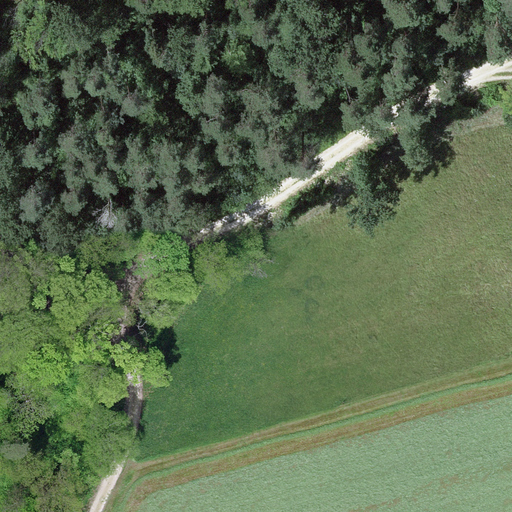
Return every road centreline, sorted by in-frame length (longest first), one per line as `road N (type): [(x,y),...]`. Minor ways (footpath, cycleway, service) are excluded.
road 1 (track): [(115,292),(402,110),(511,59)]
road 2 (track): [(95,511),(111,479),(132,386),(115,292)]
road 3 (track): [(115,292),(78,285),(0,245)]
